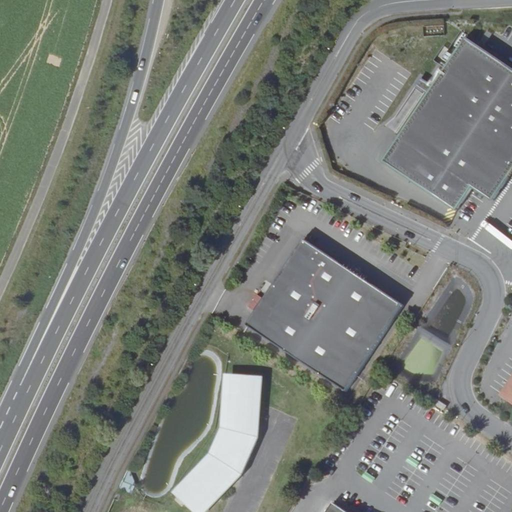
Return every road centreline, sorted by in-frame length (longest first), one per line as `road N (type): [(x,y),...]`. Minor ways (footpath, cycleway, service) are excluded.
road 1 (unclassified): [(90,511),(340,46),(368,15),(428,0)]
road 2 (trunk): [(1,511),(167,171),(264,0)]
road 3 (trunk): [(234,0),(50,331)]
road 4 (trunk): [(159,0),(143,68),(50,331)]
road 5 (unclassified): [(108,0),(77,102),(0,289)]
road 6 (trunk): [(50,331),(0,445)]
